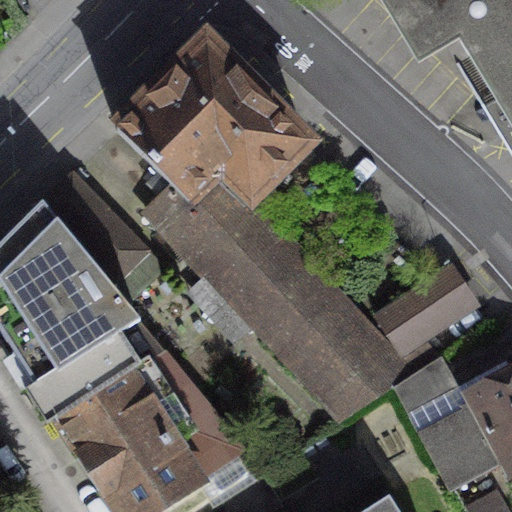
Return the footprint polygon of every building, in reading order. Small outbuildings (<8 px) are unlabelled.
[(511,0),(379,0),(417,63),(459,38),(511,126),(511,0)] [(215,49),(198,49),(115,130),(172,186),(145,212),(343,420),(392,386),(411,373),(250,199),(308,143),(215,49)] [(73,175),(43,204),(118,278),(146,250),(106,209),(73,175)] [(26,221),(0,247),(0,329),(55,416),(61,419),(162,350),(43,204),(26,221)] [(475,302),(449,266),(374,317),(402,353),(475,302)] [(61,419),(121,511),(152,511),(245,450),(162,350),(61,419)] [(408,417),(458,389),(438,357),(392,386),(408,417)] [(511,372),(473,393),(477,402),(417,434),(448,491),(509,458),(511,462),(511,372)] [(398,511),(388,497),(364,511),(398,511)]
